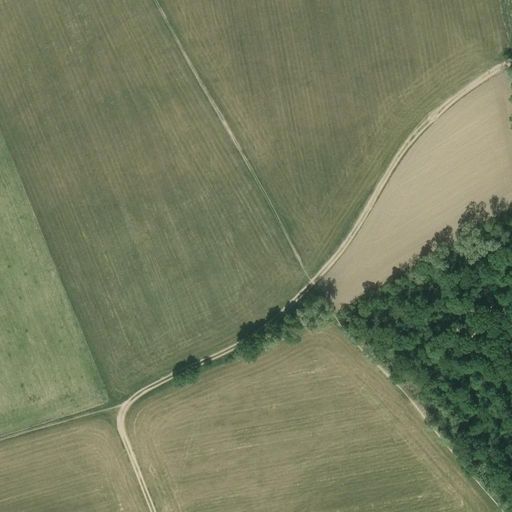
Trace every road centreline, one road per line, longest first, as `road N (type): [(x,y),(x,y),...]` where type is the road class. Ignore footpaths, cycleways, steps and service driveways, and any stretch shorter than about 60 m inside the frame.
road 1 (track): [(315,290),(434,113),(474,80),(511,69)]
road 2 (track): [(120,405),(263,334),(315,290)]
